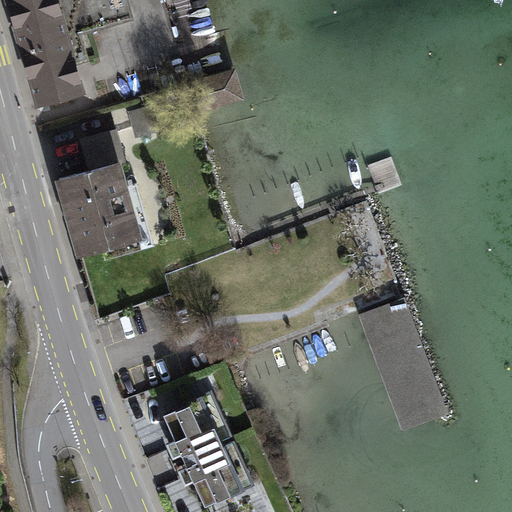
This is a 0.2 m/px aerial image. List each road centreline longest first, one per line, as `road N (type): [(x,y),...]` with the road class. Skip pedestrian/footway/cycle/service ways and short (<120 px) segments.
road 1 (primary): [(0,101),(84,391)]
road 2 (residential): [(50,511),(38,437),(51,410),(84,391)]
road 3 (primary): [(84,391),(129,511)]
